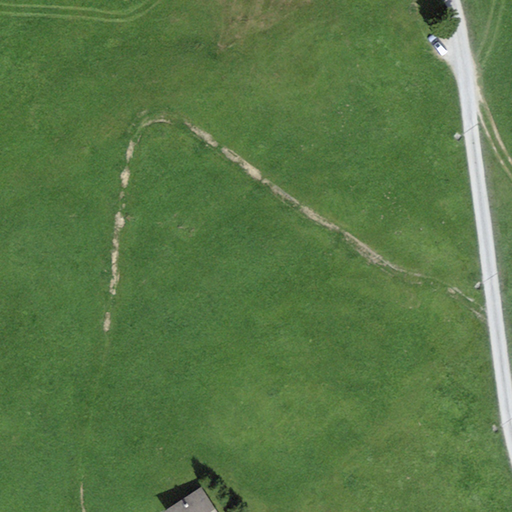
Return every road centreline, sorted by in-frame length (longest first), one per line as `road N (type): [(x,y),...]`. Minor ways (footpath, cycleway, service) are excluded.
road 1 (track): [(495,317),(440,278),(391,269),(184,123),(143,119),(133,131),(114,239),(78,484),(81,511)]
road 2 (track): [(453,0),(511,439)]
